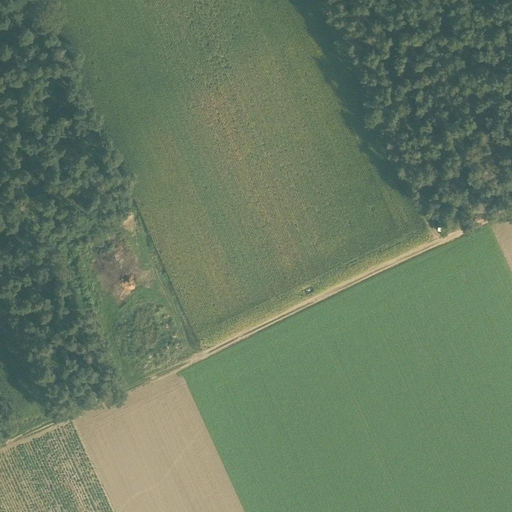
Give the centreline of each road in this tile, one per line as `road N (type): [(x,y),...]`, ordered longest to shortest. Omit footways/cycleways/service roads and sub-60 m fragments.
road 1 (track): [(511,207),(0,440)]
road 2 (track): [(64,410),(0,270)]
